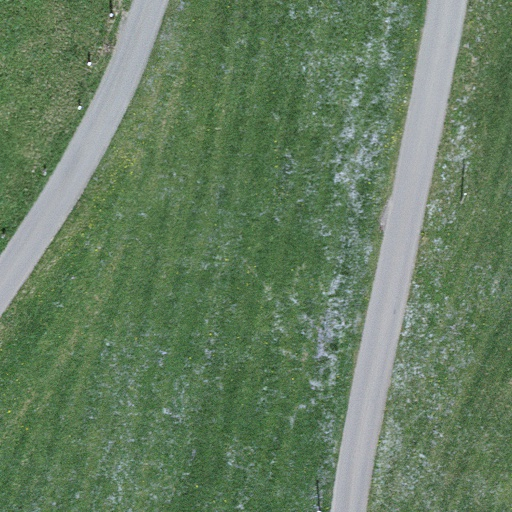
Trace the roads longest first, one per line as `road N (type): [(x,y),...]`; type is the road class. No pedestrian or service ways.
road 1 (unclassified): [(349,511),(448,0)]
road 2 (unclassified): [(151,0),(77,167),(0,281)]
